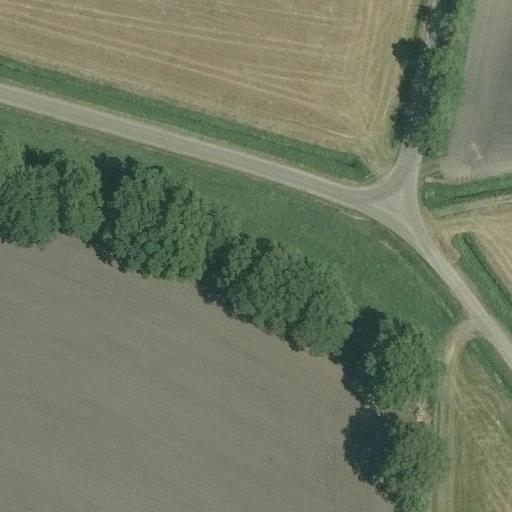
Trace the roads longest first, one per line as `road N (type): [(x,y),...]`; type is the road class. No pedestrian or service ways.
road 1 (unclassified): [(393,218),(325,189),(0,94)]
road 2 (unclassified): [(393,218),(439,0)]
road 3 (unclassified): [(511,359),(440,263),(393,218)]
